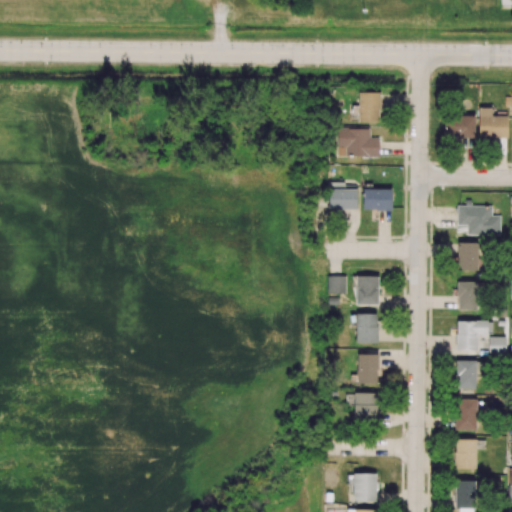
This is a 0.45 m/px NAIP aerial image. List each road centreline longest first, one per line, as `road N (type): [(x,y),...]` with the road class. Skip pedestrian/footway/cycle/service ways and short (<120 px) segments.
road 1 (tertiary): [(0,50),(511,55)]
road 2 (residential): [(422,55),(416,511)]
